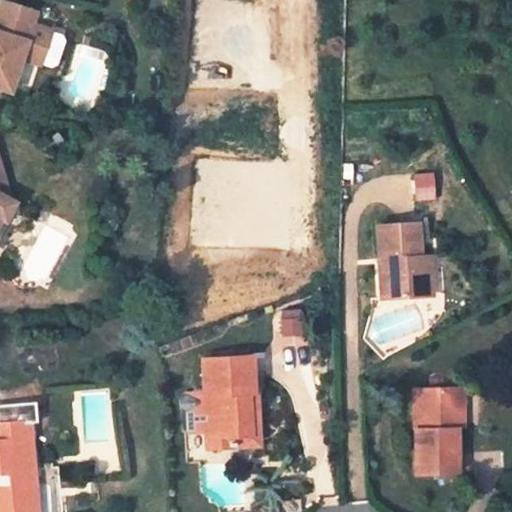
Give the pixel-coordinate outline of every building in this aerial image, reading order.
[(29,61),(34,45),(48,49),(53,30),(33,25),(37,13),(4,2),(0,14),(0,89),(12,92),(22,59),(29,61)] [(43,66),(48,49),(34,45),(29,61),(43,66)] [(0,223),(3,225),(14,207),(0,199),(0,193),(6,184),(0,163),(0,223)] [(416,223),(375,227),(381,298),(422,295),(416,223)] [(422,295),(433,294),(430,256),(419,256),(422,295)] [(247,435),(244,394),(249,394),(246,355),(199,359),(202,393),(184,393),(179,401),(179,409),(186,412),(187,430),(205,429),(206,447),(230,446),(230,436),(247,435)] [(459,387),(413,388),(415,475),(456,473),(454,428),(461,427),(459,387)] [(24,422),(0,424),(0,511),(33,511),(31,490),(24,422)] [(258,444),(257,434),(247,435),(230,436),(230,446),(258,444)] [(33,511),(41,511),(40,489),(31,490),(33,511)]
